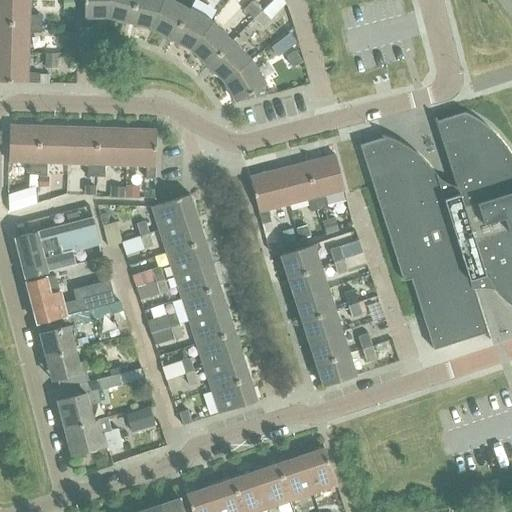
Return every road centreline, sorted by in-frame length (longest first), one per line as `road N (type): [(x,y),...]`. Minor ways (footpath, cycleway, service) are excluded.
road 1 (residential): [(186,119),(247,145),(448,90),(430,0)]
road 2 (residential): [(278,418),(186,119)]
road 3 (residential): [(65,500),(0,243)]
road 4 (residential): [(278,418),(320,415),(511,349)]
road 5 (residential): [(65,500),(278,418)]
road 6 (residential): [(0,107),(159,106),(186,119)]
